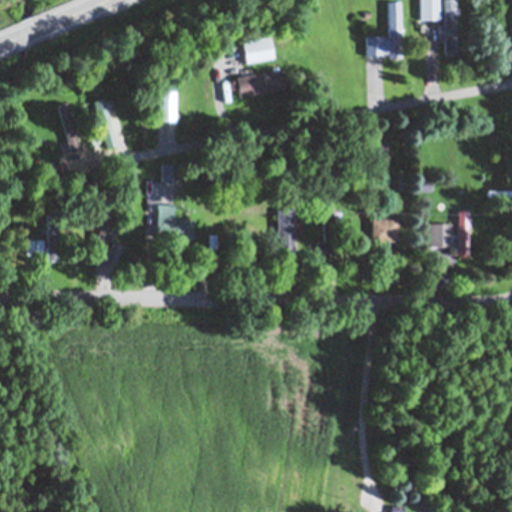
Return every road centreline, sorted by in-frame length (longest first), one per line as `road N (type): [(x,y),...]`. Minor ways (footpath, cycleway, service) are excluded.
road 1 (residential): [(511,297),(0,294)]
road 2 (residential): [(511,83),(80,166)]
